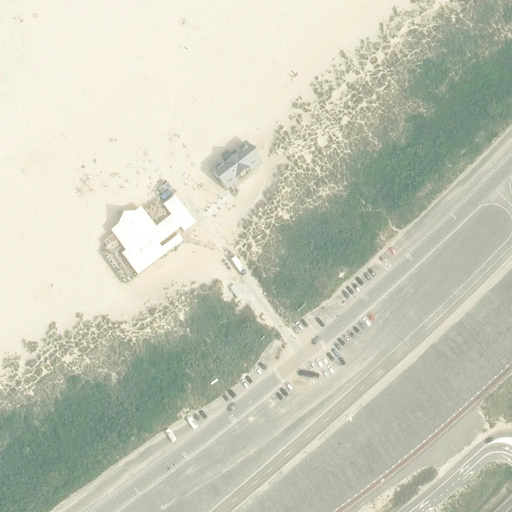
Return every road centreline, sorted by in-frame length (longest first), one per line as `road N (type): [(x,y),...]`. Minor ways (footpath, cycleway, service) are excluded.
road 1 (unclassified): [(97,511),(301,356),(491,184)]
road 2 (unclassified): [(218,511),(511,246)]
